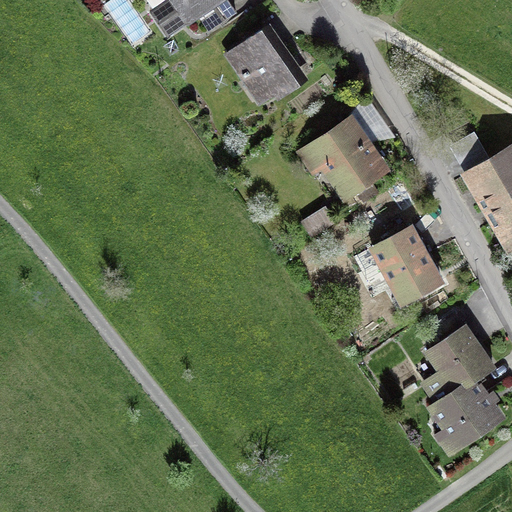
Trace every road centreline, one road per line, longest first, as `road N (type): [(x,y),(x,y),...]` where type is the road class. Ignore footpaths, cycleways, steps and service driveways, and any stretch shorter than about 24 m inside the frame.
road 1 (track): [(0,205),(252,511)]
road 2 (residential): [(330,0),(511,322)]
road 3 (track): [(344,24),(393,38),(511,108)]
